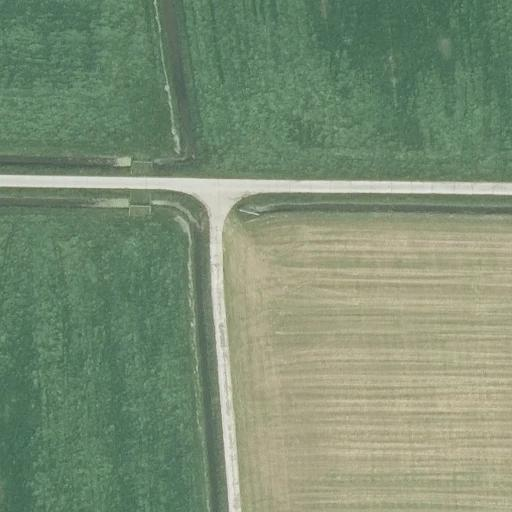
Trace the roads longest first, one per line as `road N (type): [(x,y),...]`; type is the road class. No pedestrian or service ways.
road 1 (track): [(511,189),(0,181)]
road 2 (track): [(216,185),(234,511)]
